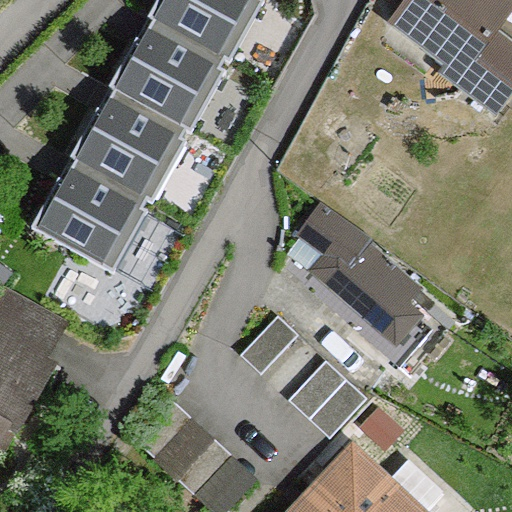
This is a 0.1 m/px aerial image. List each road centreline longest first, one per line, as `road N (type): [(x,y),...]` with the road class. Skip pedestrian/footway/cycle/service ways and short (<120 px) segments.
road 1 (residential): [(334,0),(161,332),(49,511)]
road 2 (motorway): [(463,0),(325,511)]
